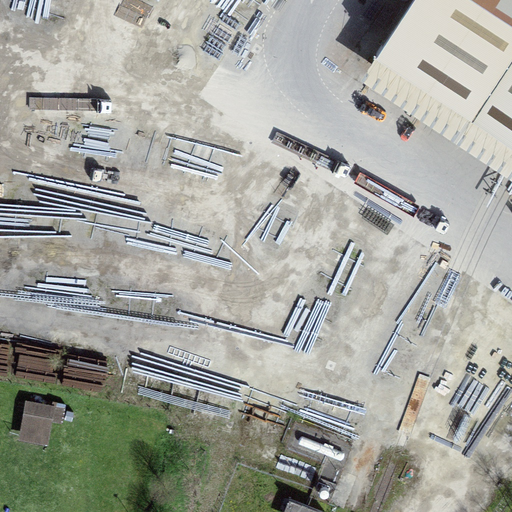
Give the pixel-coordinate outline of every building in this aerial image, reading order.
[(511,142),(511,22),(478,0),(409,0),(376,51),(511,142)] [(511,0),(478,0),(511,22),(511,0)] [(511,142),(376,51),(360,76),(511,177),(511,142)] [(52,406),(26,401),(23,415),(52,421),(62,423),(66,405),(53,402),(52,406)] [(67,411),(64,420),(73,422),(75,414),(67,411)] [(52,421),(23,415),(19,441),(48,446),(52,421)] [(345,452),(301,435),(297,442),(342,460),(345,452)] [(318,491),(319,493),(320,494),(321,495),(323,495),(325,494),(326,494),(327,492),(327,491),(327,489),(327,487),(326,486),(324,485),(322,485),(321,486),(319,487),(318,488),(318,490),(318,491)] [(304,504),(289,498),(283,511),(315,511),(316,509),(317,509),(304,504)]
